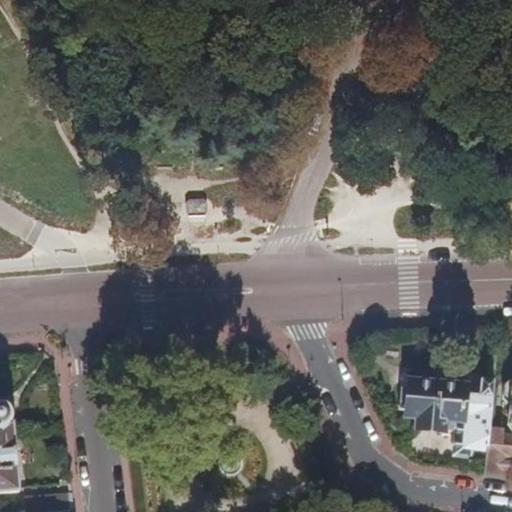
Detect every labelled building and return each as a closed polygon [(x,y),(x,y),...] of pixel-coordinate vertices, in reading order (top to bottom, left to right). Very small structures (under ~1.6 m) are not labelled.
[(206,201),(187,201),(187,212),(206,212),(206,201)] [(485,460),(487,438),(492,382),(481,382),(480,399),(463,397),(464,389),(409,383),(409,388),(399,388),(398,409),(407,411),(406,417),(417,418),(417,428),(457,430),(455,456),(485,460)] [(511,385),(503,386),(501,402),(503,406),(509,407),(508,427),(511,435),(511,434),(511,385)] [(0,494),(18,493),(13,425),(8,425),(11,416),(9,410),(3,406),(0,405),(0,494)] [(482,474),(509,479),(511,440),(487,438),(485,460),(482,474)] [(62,511),(73,511),(71,495),(24,499),(26,511),(62,511)]
